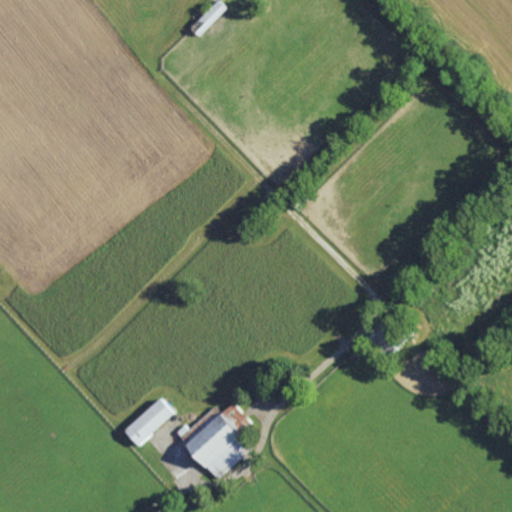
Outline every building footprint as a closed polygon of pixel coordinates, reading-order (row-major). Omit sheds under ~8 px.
[(201,34),(193,26),(219,0),(223,0),(229,6),(201,34)] [(196,102),(188,94),(197,84),(205,93),(196,102)] [(177,120),(169,112),(178,103),(186,111),(177,120)] [(301,209),(293,201),(301,192),(310,200),(301,209)] [(175,414),(148,438),(139,446),(126,432),(144,415),(162,399),(175,414)] [(248,416),(256,425),(244,435),(255,447),(248,453),(242,458),(234,465),(220,479),(210,468),(209,469),(188,446),(190,445),(182,438),(183,437),(200,421),(217,406),(224,414),(236,403),(244,412),(248,416)]
